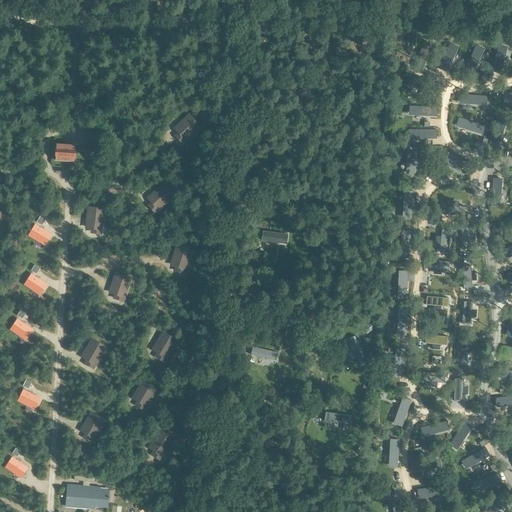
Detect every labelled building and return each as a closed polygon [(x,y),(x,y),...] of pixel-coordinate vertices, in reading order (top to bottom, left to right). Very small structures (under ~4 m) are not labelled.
[(424,72),(435,45),(425,42),(415,68),(424,72)] [(449,74),(460,47),(451,44),(440,70),(449,74)] [(499,74),(510,48),(501,44),(490,71),(499,74)] [(475,75),(486,49),(477,45),(466,71),(475,75)] [(438,79),(409,76),(408,86),(436,89),(438,79)] [(489,94),(461,92),(460,102),(488,104),(489,94)] [(437,106),(409,105),(409,115),(437,116),(437,106)] [(175,129),(185,139),(200,126),(190,115),(175,129)] [(487,125),(460,115),(457,125),(483,134),(487,125)] [(501,146),(510,119),(500,116),(492,143),(501,146)] [(438,127),(410,128),(410,138),(438,136),(438,127)] [(100,141),(100,134),(89,133),(88,140),(100,141)] [(407,143),(406,172),(416,172),(417,144),(407,143)] [(55,160),(74,161),(75,145),(56,144),(55,160)] [(467,161),(443,145),(438,154),(461,169),(467,161)] [(501,206),(504,177),(494,177),(492,205),(501,206)] [(173,196),(163,185),(148,198),(158,209),(173,196)] [(405,188),(404,217),(414,217),(415,189),(405,188)] [(440,200),(440,209),(462,210),(463,201),(440,200)] [(104,209),(89,208),(86,227),(101,229),(104,209)] [(511,213),(499,221),(504,230),(511,225),(511,213)] [(470,226),(461,227),(464,249),(473,248),(470,226)] [(452,228),(443,227),(442,249),(451,250),(452,228)] [(402,228),(401,257),(411,257),(412,229),(402,228)] [(285,237),(265,234),(265,241),(285,243),(285,237)] [(511,244),(503,247),(506,256),(511,254),(511,244)] [(192,250),(177,246),(171,265),(185,269),(192,250)] [(429,261),(429,270),(451,271),(451,262),(429,261)] [(471,263),(462,264),(465,285),(473,284),(471,263)] [(400,268),(398,297),(408,297),(410,269),(400,268)] [(116,273),(110,292),(124,297),(130,278),(116,273)] [(429,295),(428,304),(450,305),(451,296),(429,295)] [(472,301),(463,300),(462,322),(471,323),(472,301)] [(399,307),(398,335),(408,336),(409,307),(399,307)] [(166,358),(177,340),(163,332),(152,350),(166,358)] [(426,334),(426,343),(448,344),(448,335),(426,334)] [(471,335),(462,335),(461,357),(470,357),(471,335)] [(106,347),(92,339),(81,358),(95,366),(106,347)] [(511,344),(505,343),(503,353),(511,354),(511,344)] [(366,351),(366,345),(357,344),(357,348),(344,348),(343,354),(363,354),(363,351),(366,351)] [(275,359),(277,351),(253,345),(251,354),(275,359)] [(396,347),(395,375),(405,375),(406,347),(396,347)] [(511,369),(501,367),(499,377),(511,379),(511,369)] [(423,371),(423,380),(445,381),(445,372),(423,371)] [(465,378),(456,378),(455,400),(464,400),(465,378)] [(146,406),(157,388),(144,381),(133,398),(146,406)] [(511,394),(496,396),(498,406),(511,404),(511,394)] [(403,395),(395,422),(404,425),(413,399),(403,395)] [(94,439),(105,421),(91,413),(81,430),(94,439)] [(346,423),(347,416),(326,413),(324,420),(346,423)] [(449,419),(421,425),(423,435),(451,428),(449,419)] [(466,420),(450,443),(458,449),(474,425),(466,420)] [(162,457),(173,440),(160,431),(149,448),(162,457)] [(391,437),(390,466),(400,466),(400,438),(391,437)] [(487,445),(462,459),(467,468),(491,454),(487,445)] [(12,476),(24,463),(12,451),(8,455),(12,459),(4,468),(12,476)] [(441,457),(413,461),(414,471),(442,467),(441,457)] [(500,473),(473,482),(476,492),(503,483),(500,473)] [(101,487),(84,485),(67,484),(65,507),(94,509),(94,506),(108,508),(109,499),(108,499),(108,489),(101,488),(101,487)] [(446,485),(417,488),(419,498),(447,494),(446,485)] [(405,511),(397,489),(388,493),(395,511),(405,511)] [(508,498),(479,502),(481,511),(509,508),(508,498)]
